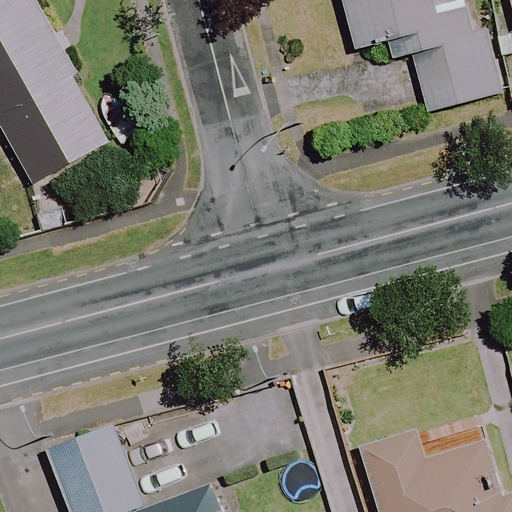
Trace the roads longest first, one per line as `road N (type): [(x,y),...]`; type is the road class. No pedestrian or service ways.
road 1 (secondary): [(271,267),(0,335)]
road 2 (residential): [(198,0),(271,267)]
road 3 (secondary): [(511,203),(271,267)]
